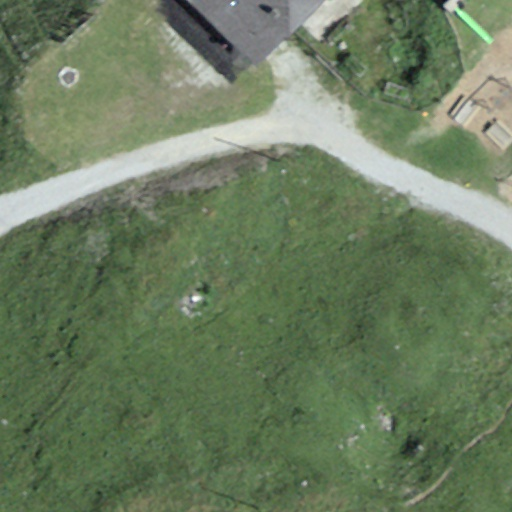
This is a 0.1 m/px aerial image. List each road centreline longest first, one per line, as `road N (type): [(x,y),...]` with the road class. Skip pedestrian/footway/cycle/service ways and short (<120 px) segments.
road 1 (track): [(511,231),(304,131),(210,137)]
road 2 (unclassified): [(210,137),(0,212)]
